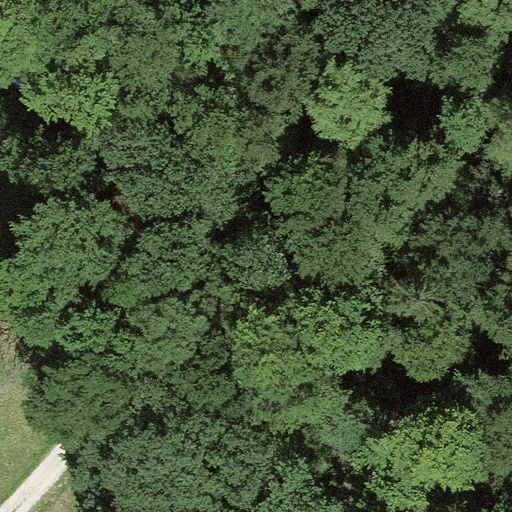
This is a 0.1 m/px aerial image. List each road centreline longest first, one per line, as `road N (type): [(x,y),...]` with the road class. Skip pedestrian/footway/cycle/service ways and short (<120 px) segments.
road 1 (track): [(2,511),(82,437),(152,397),(256,401),(511,476)]
road 2 (track): [(0,109),(220,511)]
